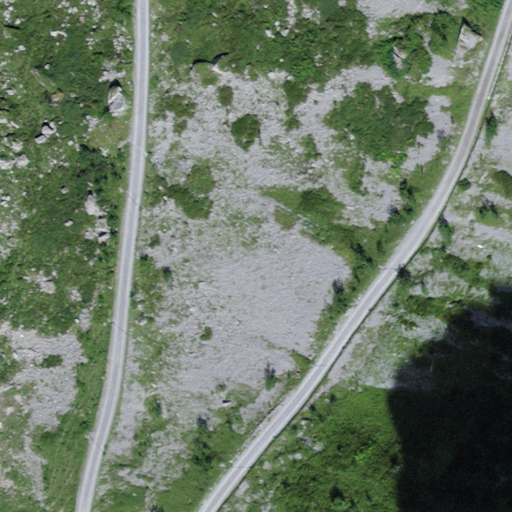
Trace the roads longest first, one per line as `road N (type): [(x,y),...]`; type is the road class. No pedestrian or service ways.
road 1 (track): [(499,0),(440,174),(363,294),(199,511)]
road 2 (track): [(74,511),(121,236),(143,54),(137,0)]
